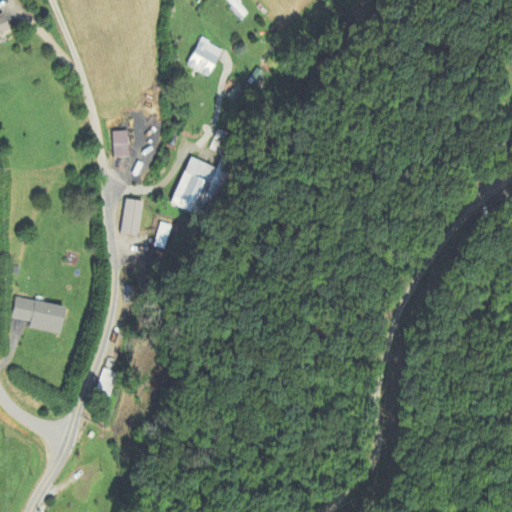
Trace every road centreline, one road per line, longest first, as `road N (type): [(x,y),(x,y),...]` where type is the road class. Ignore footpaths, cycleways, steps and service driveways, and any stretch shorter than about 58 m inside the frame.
road 1 (residential): [(29,511),(68,442),(109,312),(113,253),(100,136),(53,0)]
road 2 (residential): [(321,511),(349,493),(375,456),(374,407),(411,284),(447,237),(511,178)]
